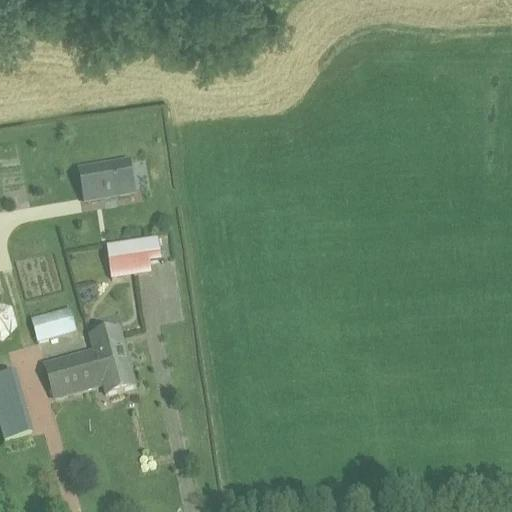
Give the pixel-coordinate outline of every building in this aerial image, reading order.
[(85,204),(103,201),(116,199),(134,196),(128,164),(79,173),(85,204)] [(25,274),(103,259),(96,222),(82,225),(85,243),(57,248),(55,237),(19,244),(25,274)] [(162,264),(158,239),(106,247),(111,282),(151,276),(150,266),(162,264)] [(0,297),(0,332),(19,333),(20,298),(0,297)] [(37,346),(76,335),(69,311),(30,321),(37,346)] [(90,339),(94,354),(103,388),(105,398),(136,390),(125,346),(120,347),(116,332),(90,339)] [(103,388),(94,354),(45,367),(54,400),(103,388)] [(0,373),(0,420),(5,440),(35,432),(20,369),(0,373)]
